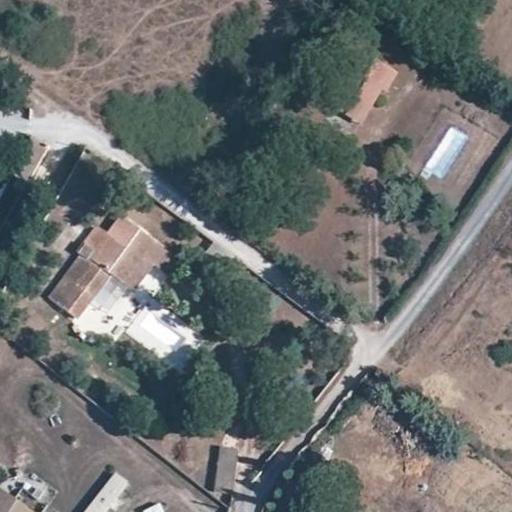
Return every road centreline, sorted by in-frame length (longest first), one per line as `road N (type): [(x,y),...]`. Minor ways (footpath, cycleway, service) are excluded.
road 1 (track): [(371,354),(0,105)]
road 2 (unclassified): [(247,511),(511,168)]
road 3 (unknown): [(119,58),(422,291)]
